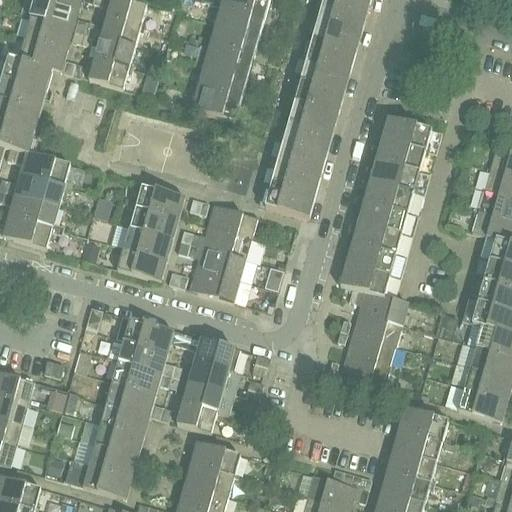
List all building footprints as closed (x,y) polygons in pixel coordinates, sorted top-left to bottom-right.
[(37,0),(37,1),(79,12),(82,4),(83,4),(84,0),(37,0)] [(103,10),(105,0),(94,0),(93,7),(103,10)] [(115,0),(113,0),(108,21),(141,30),(147,9),(119,1),(115,0)] [(224,0),(222,9),(265,21),(270,0),(224,0)] [(325,0),(325,2),(367,14),(371,0),(325,0)] [(37,1),(31,22),(74,33),(79,12),(37,1)] [(325,2),(319,23),(362,35),(367,14),(325,2)] [(222,9),(216,29),(259,41),(265,21),(222,9)] [(108,21),(102,42),(135,51),(141,30),(108,21)] [(31,22),(26,42),(68,54),(74,33),(31,22)] [(74,33),(85,36),(88,26),(77,23),(74,33)] [(319,23),(313,44),(356,56),(362,35),(319,23)] [(88,26),(85,36),(84,37),(94,40),(98,28),(88,26)] [(216,29),(210,51),(253,63),(259,41),(216,29)] [(81,48),(84,37),(85,36),(74,33),(71,45),(81,48)] [(91,51),(94,40),(84,37),(81,48),(91,51)] [(19,64),(51,73),(58,75),(62,76),(68,54),(26,42),(20,63),(19,64)] [(102,42),(96,62),(129,72),(135,51),(102,42)] [(313,44),(308,64),(350,76),(356,56),(313,44)] [(210,51),(204,71),(247,83),(253,63),(210,51)] [(45,94),(51,73),(19,64),(20,63),(11,61),(9,60),(3,82),(45,94)] [(90,84),(123,93),(129,72),(96,62),(90,84)] [(76,66),(66,64),(62,76),(73,79),(76,66)] [(308,64),(302,85),(344,97),(350,76),(308,64)] [(86,69),(76,66),(73,79),(82,82),(86,69)] [(204,71),(198,92),(241,104),(247,83),(204,71)] [(0,103),(39,115),(40,113),(45,94),(3,82),(0,93),(0,103)] [(302,85),(296,106),(338,118),(344,97),(302,85)] [(192,113),(235,125),(241,104),(198,92),(192,113)] [(33,135),(34,135),(38,120),(39,115),(0,103),(0,125),(15,130),(33,135)] [(296,106),(290,127),(332,139),(338,118),(296,106)] [(432,135),(419,131),(388,122),(382,144),(425,157),(432,135)] [(17,156),(27,159),(28,157),(33,135),(15,130),(0,125),(0,148),(4,150),(4,152),(10,154),(17,156)] [(290,127),(284,147),(326,159),(332,139),(290,127)] [(382,144),(376,165),(420,177),(425,157),(382,144)] [(284,147),(278,168),(320,180),(326,159),(284,147)] [(511,155),(497,151),(497,152),(491,174),(511,179),(511,155)] [(7,164),(14,166),(17,156),(10,154),(7,164)] [(17,156),(14,166),(24,169),(27,159),(17,156)] [(28,157),(27,159),(21,179),(72,193),(74,187),(66,185),(70,169),(34,159),(28,157)] [(376,165),(370,186),(414,198),(420,177),(376,165)] [(278,168),(272,189),(315,201),(320,180),(278,168)] [(511,202),(511,179),(491,174),(485,194),(511,202)] [(58,212),(63,196),(70,198),(72,193),(21,179),(16,199),(58,212)] [(2,183),(0,188),(0,194),(5,196),(8,185),(2,183)] [(5,196),(15,199),(18,188),(8,185),(5,196)] [(370,186),(364,207),(408,219),(414,198),(370,186)] [(185,201),(175,198),(142,189),(138,204),(126,201),(124,208),(136,211),(179,223),(185,201)] [(266,211),(308,223),(315,201),(272,189),(266,211)] [(511,202),(485,194),(479,215),(511,224),(511,202)] [(5,196),(2,207),(12,210),(15,199),(5,196)] [(54,227),(58,212),(16,199),(10,220),(63,235),(65,230),(54,227)] [(100,202),(94,220),(108,225),(114,205),(100,202)] [(193,203),(190,215),(198,217),(201,206),(193,203)] [(210,208),(201,206),(198,217),(206,220),(210,208)] [(364,207),(359,228),(358,228),(402,241),(408,219),(364,207)] [(253,238),(258,221),(215,209),(209,231),(255,244),(257,239),(253,238)] [(136,211),(130,232),(173,244),(179,223),(136,211)] [(473,237),(497,243),(511,247),(511,224),(479,215),(473,237)] [(6,242),(8,242),(9,243),(47,253),(52,236),(62,239),(63,235),(10,220),(4,241),(6,242)] [(355,240),(353,247),(396,260),(398,252),(402,241),(358,228),(355,240)] [(209,231),(203,252),(246,264),(250,248),(254,249),(255,244),(209,231)] [(130,232),(124,252),(167,264),(173,244),(130,232)] [(184,235),(181,246),(189,248),(193,237),(184,235)] [(189,248),(198,250),(201,239),(193,237),(189,248)] [(511,247),(497,243),(491,264),(511,270),(511,247)] [(181,246),(178,256),(186,259),(189,248),(181,246)] [(353,247),(349,262),(347,269),(390,281),(396,260),(353,247)] [(186,259),(194,261),(198,250),(189,248),(186,259)] [(118,273),(152,283),(161,285),(167,264),(124,252),(118,273)] [(203,252),(197,272),(243,285),(245,281),(241,280),(246,264),(203,252)] [(87,253),(84,263),(93,266),(95,255),(87,253)] [(511,270),(491,264),(485,284),(511,292),(511,270)] [(279,265),(277,272),(284,274),(286,267),(279,265)] [(341,291),(352,294),(360,296),(365,298),(371,299),(371,298),(384,302),(390,281),(347,269),(341,291)] [(278,295),(283,275),(271,271),(265,291),(278,295)] [(234,306),(238,290),(242,291),(243,285),(197,272),(191,294),(234,306)] [(169,288),(178,290),(181,279),(172,276),(169,288)] [(178,290),(186,292),(189,281),(181,279),(178,290)] [(511,292),(485,284),(479,305),(511,314),(511,292)] [(357,308),(360,296),(352,294),(349,306),(357,308)] [(395,305),(384,302),(371,298),(371,299),(365,298),(359,318),(403,330),(409,309),(395,305)] [(473,328),(481,330),(511,339),(511,314),(479,305),(473,328)] [(359,318),(353,339),(397,351),(403,330),(359,318)] [(444,319),(444,321),(438,340),(452,344),(458,324),(444,319)] [(168,334),(164,333),(123,321),(117,343),(125,345),(168,357),(174,335),(168,334)] [(351,326),(345,324),(344,324),(341,335),(348,337),(351,326)] [(511,339),(481,330),(476,352),(511,362),(511,339)] [(82,346),(93,349),(96,337),(85,334),(82,346)] [(184,338),(174,335),(171,348),(180,350),(184,338)] [(341,335),(338,346),(345,348),(348,337),(341,335)] [(193,341),(184,338),(180,350),(190,353),(193,341)] [(353,339),(348,359),(391,372),(397,351),(353,339)] [(223,350),(202,344),(196,365),(229,375),(235,353),(223,350)] [(125,345),(119,366),(162,379),(168,357),(125,345)] [(444,364),(467,372),(472,357),(449,349),(444,364)] [(511,362),(476,352),(470,372),(511,383),(511,362)] [(74,375),(87,378),(93,358),(80,355),(74,375)] [(257,358),(252,377),(266,381),(271,362),(257,358)] [(342,381),(385,393),(391,372),(348,359),(342,381)] [(61,382),(65,368),(47,364),(44,378),(61,382)] [(196,365),(190,386),(223,396),(229,375),(196,365)] [(329,378),(336,380),(340,367),(332,365),(329,378)] [(119,366),(113,387),(156,399),(162,379),(119,366)] [(162,379),(172,381),(175,370),(166,367),(162,379)] [(184,372),(175,370),(172,381),(181,384),(184,372)] [(509,405),(511,392),(511,383),(470,372),(464,393),(509,405)] [(35,386),(0,375),(0,399),(28,408),(35,386)] [(172,381),(162,379),(159,389),(169,392),(172,381)] [(178,394),(181,384),(172,381),(169,392),(178,394)] [(249,383),(244,402),(259,406),(263,387),(249,383)] [(423,395),(437,399),(441,387),(426,383),(423,395)] [(190,386),(184,407),(218,416),(223,396),(190,386)] [(113,387),(107,407),(150,420),(154,409),(156,399),(113,387)] [(458,414),(492,424),(503,427),(509,405),(464,393),(458,414)] [(0,399),(0,422),(23,428),(28,408),(0,399)] [(107,407),(101,428),(145,440),(148,427),(150,420),(107,407)] [(178,429),(212,438),(218,416),(184,407),(178,429)] [(163,412),(154,409),(150,421),(160,424),(163,412)] [(448,424),(415,414),(405,411),(399,433),(446,446),(446,445),(443,444),(448,424)] [(169,427),(169,426),(173,414),(163,412),(160,424),(169,427)] [(0,422),(0,444),(17,449),(23,428),(0,422)] [(56,438),(70,442),(75,428),(60,424),(56,438)] [(101,428),(96,449),(139,461),(145,440),(101,428)] [(436,466),(441,450),(445,451),(446,446),(399,433),(393,454),(436,466)] [(0,467),(11,470),(17,449),(0,444),(0,467)] [(240,459),(207,449),(202,448),(197,446),(191,469),(234,481),(240,459)] [(96,449),(90,470),(133,482),(139,461),(96,449)] [(432,482),(436,466),(393,454),(387,475),(434,488),(435,484),(432,482)] [(47,477),(60,480),(65,465),(51,461),(47,477)] [(511,464),(507,463),(501,484),(511,487),(511,464)] [(264,476),(276,480),(279,470),(267,467),(264,476)] [(228,502),(234,481),(191,469),(185,490),(228,502)] [(84,491),(117,501),(123,502),(127,504),(133,482),(90,470),(84,491)] [(335,473),(332,484),(341,487),(344,476),(335,473)] [(424,508),(429,492),(433,493),(434,488),(387,475),(381,496),(391,498),(424,508)] [(466,475),(459,495),(468,498),(474,477),(466,475)] [(353,478),(344,476),(341,487),(350,490),(353,478)] [(362,481),(353,478),(350,490),(356,492),(356,491),(359,492),(362,481)] [(350,490),(341,487),(332,484),(314,479),(307,501),(346,511),(350,511),(353,504),(356,492),(350,490)] [(0,480),(0,503),(29,511),(35,511),(41,492),(2,481),(0,480)] [(372,484),(362,481),(359,492),(369,495),(372,484)] [(511,509),(511,487),(501,484),(497,500),(487,498),(486,502),(511,509)] [(185,511),(225,511),(228,502),(185,490),(179,510),(185,511)] [(353,504),(365,507),(369,495),(359,492),(356,491),(356,492),(353,504)] [(284,494),(275,492),(272,503),(281,505),(284,494)] [(423,511),(424,508),(391,498),(386,511),(423,511)] [(346,511),(307,501),(304,511),(346,511)] [(511,511),(511,509),(486,502),(485,507),(494,509),(493,511),(511,511)] [(0,511),(29,511),(0,503),(0,511)]
